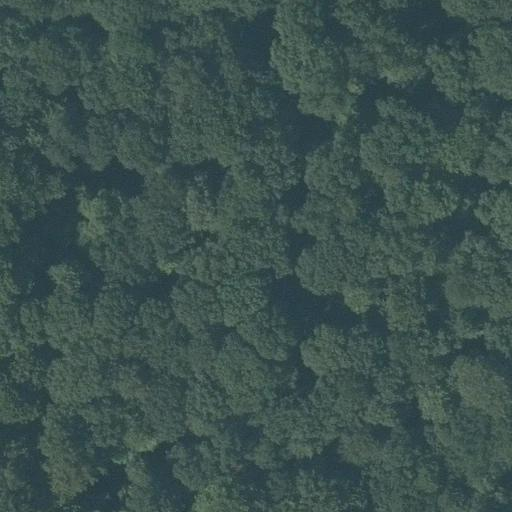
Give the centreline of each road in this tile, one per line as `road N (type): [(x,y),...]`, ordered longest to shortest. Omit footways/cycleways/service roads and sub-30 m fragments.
road 1 (track): [(91,14),(138,54),(197,143),(217,309),(330,511)]
road 2 (track): [(91,14),(464,75),(511,66)]
